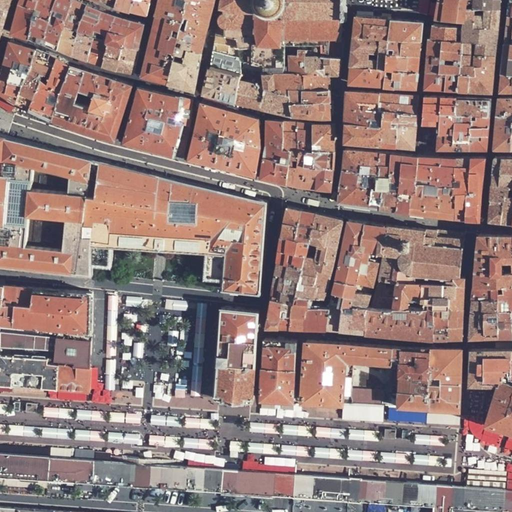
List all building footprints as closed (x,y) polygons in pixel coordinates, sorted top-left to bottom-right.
[(23,0),(14,32),(31,38),(39,9),(40,0),(23,0)] [(59,48),(72,0),(57,0),(54,13),(39,9),(31,38),(50,45),(59,48)] [(54,13),(57,0),(40,0),(39,9),(54,13)] [(83,0),(72,0),(59,48),(73,54),(82,21),(88,2),(83,0)] [(118,0),(117,5),(125,7),(132,9),(134,0),(118,0)] [(151,0),(134,0),(132,9),(149,13),(151,0)] [(180,45),(203,51),(207,35),(213,10),(215,0),(161,0),(160,3),(158,13),(186,21),(180,45)] [(285,39),(324,37),(341,38),(342,18),(346,18),(347,0),(222,0),(221,7),(231,9),(230,12),(228,12),(224,13),(223,14),(220,17),(219,21),(220,25),(221,27),(225,29),(227,29),(227,33),(221,32),(221,35),(238,39),(239,46),(282,45),(285,39)] [(437,0),(435,17),(466,20),(467,7),(476,7),(486,7),(501,8),(502,2),(502,0),(437,0)] [(113,12),(88,2),(82,21),(99,28),(108,32),(108,37),(110,38),(125,42),(140,47),(145,27),(146,22),(128,17),(113,12)] [(0,39),(1,35),(10,7),(0,4),(0,39)] [(467,7),(466,20),(465,25),(463,52),(497,54),(500,19),(501,8),(486,7),(486,14),(476,14),(476,7),(467,7)] [(144,74),(170,81),(180,45),(186,21),(158,13),(155,27),(144,74)] [(391,37),(392,18),(375,17),(357,16),(355,35),(391,37)] [(399,19),(392,18),(391,37),(422,39),(424,21),(409,20),(399,19)] [(99,28),(82,21),(73,54),(77,55),(89,59),(97,34),(99,28)] [(465,25),(435,23),(434,29),(433,37),(431,37),(430,43),(428,69),(461,71),(463,52),(465,25)] [(100,63),(104,64),(110,38),(108,37),(97,34),(89,59),(100,63)] [(221,35),(217,34),(215,42),(230,45),(239,46),(238,39),(221,35)] [(389,52),(391,37),(355,35),(354,49),(352,65),(387,68),(420,70),(421,53),(389,52)] [(282,45),(239,46),(241,57),(242,62),(266,67),(268,85),(262,84),(259,105),(294,113),(293,99),(292,88),(331,89),(330,79),(330,74),(341,73),(342,60),(342,57),(322,56),(324,37),(285,39),(282,45)] [(322,56),(342,57),(344,39),(341,38),(324,37),(322,56)] [(422,39),(391,37),(389,52),(421,53),(421,49),(422,39)] [(114,67),(118,68),(125,42),(110,38),(104,64),(114,67)] [(0,90),(18,101),(38,48),(12,40),(5,67),(3,74),(0,84),(0,90)] [(503,73),(511,73),(511,41),(506,41),(504,57),(503,73)] [(134,72),(140,47),(125,42),(118,68),(121,69),(134,72)] [(198,75),(203,51),(180,45),(170,81),(196,88),(198,75)] [(229,54),(241,57),(239,46),(230,45),(229,54)] [(59,56),(38,48),(18,101),(27,106),(31,107),(59,56)] [(214,51),(211,67),(244,74),(242,62),(241,57),(229,54),(214,51)] [(461,71),(459,88),(468,88),(493,89),(495,74),(497,54),(463,52),(461,71)] [(72,63),(59,56),(31,107),(49,115),(53,117),(72,63)] [(133,83),(72,63),(53,117),(76,125),(117,138),(133,83)] [(364,83),(386,85),(387,68),(352,65),(351,73),(351,82),(364,83)] [(244,74),(211,67),(205,92),(217,95),(237,100),(242,80),(244,74)] [(418,75),(420,70),(387,68),(386,85),(396,85),(416,86),(418,75)] [(461,71),(428,69),(426,86),(443,87),(459,88),(461,71)] [(511,73),(503,73),(501,89),(511,88),(511,73)] [(256,105),(259,105),(262,84),(242,80),(237,100),(256,105)] [(187,139),(191,123),(178,119),(182,95),(141,85),(125,141),(144,147),(160,151),(183,156),(187,139)] [(293,99),(332,100),(331,94),(331,89),(292,88),(293,99)] [(380,108),(381,92),(349,89),(348,110),(347,121),(379,123),(380,108)] [(408,94),(381,92),(380,108),(418,110),(419,95),(408,94)] [(458,112),(459,95),(453,95),(441,95),(426,94),(424,121),(424,122),(441,123),(442,111),(458,112)] [(178,119),(191,123),(192,117),(194,98),(187,97),(182,95),(178,119)] [(461,96),(459,95),(458,112),(491,113),(492,97),(475,96),(473,96),(461,96)] [(511,96),(501,97),(499,113),(511,112),(511,96)] [(293,99),(294,113),(308,114),(325,116),(332,115),(332,100),(293,99)] [(239,110),(202,100),(198,126),(190,158),(233,168),(257,174),(263,145),(261,129),(260,116),(239,110)] [(418,110),(380,108),(379,123),(383,124),(382,142),(415,145),(416,140),(417,121),(418,110)] [(455,147),(458,112),(442,111),(441,123),(440,127),(439,147),(455,147)] [(491,113),(458,112),(455,147),(488,147),(490,125),(491,113)] [(511,112),(499,113),(498,125),(496,147),(511,147),(511,112)] [(281,180),(289,182),(295,149),(279,145),(284,119),(269,119),(268,143),(263,176),(281,180)] [(279,145),(295,149),(296,140),(300,120),(295,120),(284,119),(279,145)] [(306,121),(300,120),(296,140),(311,142),(314,122),(306,121)] [(379,123),(347,121),(346,139),(361,140),(382,142),(383,124),(379,123)] [(323,122),(314,122),(311,142),(310,147),(338,149),(335,123),(323,122)] [(94,274),(95,267),(107,161),(0,134),(0,263),(81,272),(94,274)] [(295,149),(289,182),(300,184),(304,185),(307,163),(310,147),(311,142),(296,140),(295,149)] [(336,166),(338,149),(310,147),(307,163),(336,166)] [(347,147),(344,166),(379,170),(381,150),(368,149),(347,147)] [(381,150),(379,170),(400,173),(398,208),(411,210),(420,154),(407,152),(381,150)] [(420,154),(411,210),(442,215),(457,216),(457,155),(420,154)] [(511,154),(497,155),(492,200),(489,220),(500,221),(511,222),(511,154)] [(457,155),(457,216),(462,217),(467,218),(473,155),(465,155),(457,155)] [(473,155),(467,218),(474,218),(480,218),(482,203),(487,155),(486,155),(473,155)] [(107,161),(95,267),(114,268),(115,249),(159,252),(207,255),(206,278),(223,280),(222,288),(262,292),(262,289),(268,200),(245,194),(199,183),(197,183),(195,182),(164,175),(118,164),(107,161)] [(307,163),(304,185),(333,188),(336,169),(336,166),(307,163)] [(379,170),(344,166),(343,177),(341,189),(340,200),(374,205),(382,206),(384,186),(377,185),(379,170)] [(384,186),(382,206),(391,207),(398,208),(400,173),(379,170),(377,185),(384,186)] [(285,220),(283,234),(298,236),(303,209),(295,207),(288,205),(285,220)] [(311,239),(315,212),(309,210),(303,209),(298,236),(311,239)] [(327,297),(345,218),(330,215),(315,212),(311,239),(305,264),(302,275),(299,288),(298,292),(316,295),(327,297)] [(367,221),(350,219),(335,290),(371,293),(374,283),(356,282),(367,221)] [(369,221),(367,221),(356,282),(374,283),(379,259),(369,258),(370,249),(381,251),(388,224),(369,221)] [(404,225),(388,224),(381,251),(385,251),(380,278),(395,280),(399,264),(402,251),(405,239),(427,241),(428,228),(404,225)] [(447,230),(428,228),(427,241),(464,245),(465,232),(447,230)] [(505,284),(511,284),(511,234),(488,233),(479,233),(476,269),(475,285),(500,284),(505,284)] [(281,246),(279,260),(305,264),(311,239),(298,236),(283,234),(281,246)] [(461,277),(464,248),(414,242),(410,245),(407,247),(402,251),(399,255),(397,260),(399,264),(400,268),(402,270),(413,273),(461,277)] [(278,265),(277,271),(302,275),(305,264),(279,260),(278,265)] [(276,278),(275,285),(299,288),(302,275),(277,271),(276,278)] [(400,273),(398,284),(397,296),(411,299),(412,289),(424,291),(424,289),(427,290),(426,301),(437,303),(450,304),(465,306),(465,297),(466,278),(461,277),(400,273)] [(397,296),(398,284),(379,283),(374,305),(397,308),(397,296)] [(66,289),(6,284),(3,323),(59,328),(92,332),(94,292),(66,289)] [(500,284),(475,285),(474,290),(474,298),(499,299),(500,310),(511,309),(511,284),(505,284),(505,292),(500,292),(500,284)] [(285,326),(293,327),(298,292),(299,288),(275,285),(273,294),(268,326),(285,326)] [(371,293),(335,290),(333,302),(344,303),(341,329),(351,329),(368,331),(368,305),(371,293)] [(298,292),(293,327),(311,327),(328,327),(333,305),(314,303),(316,295),(298,292)] [(410,335),(422,335),(423,300),(411,299),(397,296),(397,308),(409,308),(408,314),(396,314),(395,333),(410,335)] [(471,337),(500,336),(500,310),(499,299),(474,298),(473,312),(471,337)] [(428,336),(435,336),(437,303),(426,301),(423,300),(422,335),(428,336)] [(333,328),(341,329),(344,303),(333,302),(333,305),(328,327),(333,328)] [(442,336),(449,336),(450,304),(437,303),(435,336),(442,336)] [(464,325),(465,306),(450,304),(449,336),(463,335),(464,325)] [(380,332),(395,333),(396,314),(397,308),(374,305),(368,305),(368,331),(380,332)] [(219,353),(257,356),(260,311),(222,308),(220,333),(219,353)] [(506,335),(511,335),(511,309),(500,310),(500,336),(506,335)] [(91,358),(92,332),(59,328),(58,336),(2,331),(1,345),(57,350),(56,358),(49,357),(49,363),(59,364),(91,367),(91,358)] [(298,340),(266,338),(263,397),(279,398),(296,399),(298,340)] [(354,360),(355,343),(332,341),(308,340),(305,400),(331,401),(352,403),(353,389),(354,360)] [(394,361),(395,345),(355,343),(354,360),(394,361)] [(430,406),(431,347),(395,345),(394,361),(402,362),(401,394),(401,404),(430,406)] [(462,349),(431,347),(430,406),(460,408),(460,394),(461,384),(462,349)] [(511,375),(511,367),(511,347),(501,347),(472,348),(471,371),(470,384),(498,384),(500,376),(511,375)] [(0,383),(28,386),(58,388),(59,364),(49,363),(49,357),(0,353),(0,383)] [(256,371),(257,356),(219,353),(218,363),(215,398),(233,400),(250,401),(253,401),(255,376),(255,373),(256,371)] [(89,390),(91,367),(59,364),(58,388),(74,389),(89,390)] [(500,376),(498,384),(487,423),(509,430),(511,430),(511,377),(511,378),(511,375),(500,376)] [(353,389),(352,403),(360,403),(361,389),(353,389)] [(360,403),(368,403),(368,389),(361,389),(360,403)] [(368,389),(368,403),(376,403),(377,390),(368,389)] [(377,390),(376,403),(385,404),(385,393),(385,390),(377,390)] [(392,404),(401,404),(401,394),(385,393),(385,404),(392,404)] [(44,404),(29,403),(28,413),(43,414),(44,412),(44,404)] [(16,453),(0,451),(0,476),(48,480),(50,455),(16,453)] [(73,457),(50,455),(48,480),(92,483),(94,458),(73,457)] [(137,485),(137,486),(138,486),(141,487),(145,487),(146,487),(146,486),(148,465),(148,463),(148,458),(143,458),(139,457),(138,461),(138,462),(138,464),(137,485)] [(120,460),(94,458),(92,483),(118,485),(120,460)] [(129,461),(120,460),(118,485),(137,486),(137,485),(138,464),(138,462),(138,461),(129,461)] [(180,465),(148,463),(148,465),(146,486),(146,487),(186,490),(188,466),(180,465)] [(188,466),(186,490),(204,491),(206,467),(197,466),(188,466)] [(223,468),(206,467),(204,491),(221,492),(223,468)] [(230,469),(223,468),(221,492),(274,496),(275,472),(267,471),(230,469)] [(296,473),(275,472),(274,496),(294,498),(296,473)] [(305,474),(296,473),(294,498),(312,499),(313,475),(305,474)] [(322,475),(313,475),(312,499),(329,500),(331,476),(322,475)] [(341,477),(331,476),(329,500),(350,501),(351,477),(341,477)] [(357,478),(351,477),(350,501),(356,502),(361,502),(363,478),(357,478)] [(370,479),(363,478),(361,502),(376,503),(385,504),(386,480),(370,479)] [(396,481),(386,480),(385,504),(393,505),(398,505),(404,505),(406,481),(396,481)] [(413,482),(406,481),(404,505),(420,506),(421,482),(413,482)] [(429,483),(421,482),(420,506),(419,511),(434,511),(437,484),(429,483)] [(445,484),(437,484),(434,511),(453,511),(454,508),(455,485),(445,484)] [(461,485),(455,485),(454,508),(459,508),(464,509),(466,486),(461,485)] [(464,509),(501,511),(502,511),(505,489),(485,487),(466,486),(464,509)] [(511,511),(511,489),(505,489),(502,511),(511,511)] [(392,511),(393,505),(385,504),(376,503),(374,511),(392,511)]
